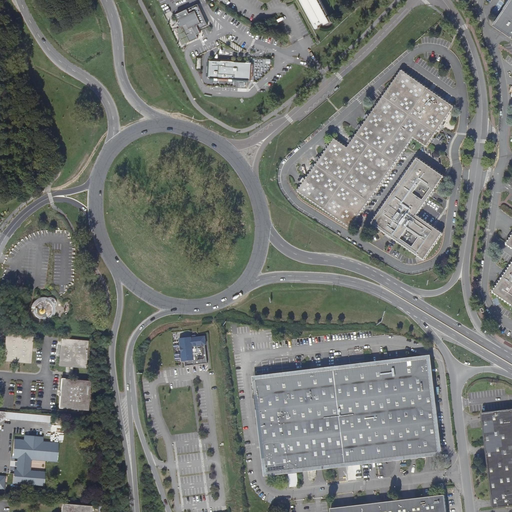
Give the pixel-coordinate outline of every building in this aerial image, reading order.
[(301,0),(316,28),(317,29),(318,29),(319,29),(320,29),(320,28),(321,28),(321,26),(325,24),(326,26),(332,22),(328,15),(329,14),(321,0),(301,0)] [(511,0),(494,26),(511,37),(511,0)] [(198,29),(207,25),(198,5),(176,15),(180,24),(179,24),(180,27),(180,28),(183,27),(189,42),(198,38),(196,35),(200,33),(198,29)] [(252,63),(209,61),(208,78),(251,81),(252,63)] [(335,139),(298,191),(350,227),(414,137),(426,146),(454,107),(402,71),(348,148),(335,139)] [(417,158),(372,223),(425,260),(442,234),(417,215),(443,176),(417,158)] [(511,247),(511,265),(494,292),(511,304),(511,237),(507,245),(511,247)] [(446,263),(440,268),(445,273),(450,268),(446,263)] [(45,317),(48,316),(49,314),(50,311),(50,310),(50,307),(49,306),(50,304),(50,303),(49,302),(47,304),(45,303),(45,298),(42,298),(40,298),(38,299),(36,300),(38,303),(38,304),(37,305),(35,308),(35,311),(36,314),(38,316),(40,317),(43,317),(45,317)] [(28,363),(30,361),(32,338),(31,336),(7,334),(5,336),(3,359),(5,361),(28,363)] [(187,361),(187,366),(208,363),(205,345),(206,345),(205,337),(197,338),(197,336),(195,336),(193,336),(192,337),(192,338),(191,338),(191,337),(180,339),(182,361),(187,361)] [(88,345),(89,343),(87,341),(63,339),(61,340),(59,364),(60,366),(84,368),(86,366),(88,348),(88,345)] [(305,374),(256,379),(268,474),(288,471),(309,469),(323,467),(352,463),(368,462),(379,460),(402,457),(417,456),(433,454),(440,453),(429,359),(403,362),(390,363),(377,365),(363,367),(344,369),(326,371),(305,374)] [(62,382),(60,406),(61,407),(85,409),(87,407),(89,384),(87,382),(64,380),(62,382)] [(511,410),(482,414),(493,501),(494,508),(511,506),(511,410)] [(0,418),(50,422),(50,415),(0,411),(0,418)] [(18,462),(14,461),(14,466),(17,466),(17,471),(15,471),(14,479),(14,482),(41,484),(42,473),(27,472),(29,457),(55,460),(56,444),(40,443),(40,438),(25,437),(24,442),(14,441),(13,456),(18,457),(18,462)] [(446,511),(445,496),(430,498),(424,498),(409,500),(384,503),(372,505),(350,507),(341,508),(331,510),(331,511),(446,511)]
